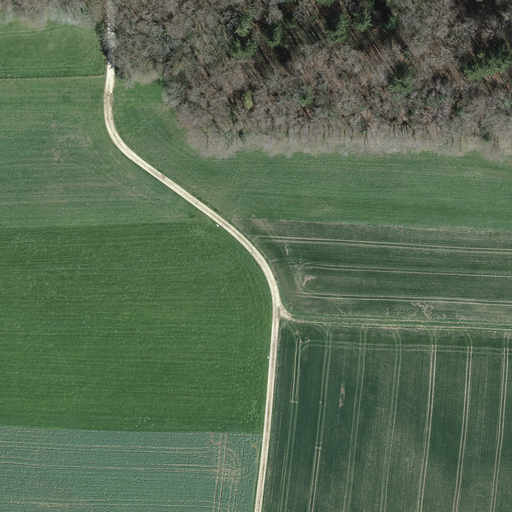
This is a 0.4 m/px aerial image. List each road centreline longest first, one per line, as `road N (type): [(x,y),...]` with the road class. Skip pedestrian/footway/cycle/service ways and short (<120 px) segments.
road 1 (track): [(110,0),(107,112),(115,138),(236,233),(275,293),(257,511)]
road 2 (track): [(511,329),(296,320),(276,310)]
